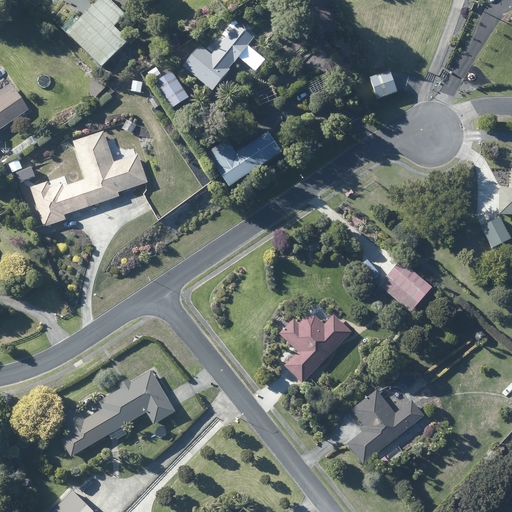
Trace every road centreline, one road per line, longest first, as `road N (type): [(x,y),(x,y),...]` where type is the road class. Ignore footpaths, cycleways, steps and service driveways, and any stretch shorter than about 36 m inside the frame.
road 1 (residential): [(156,292),(384,139),(432,133)]
road 2 (residential): [(331,511),(156,292)]
road 3 (residential): [(0,377),(60,355),(156,292)]
